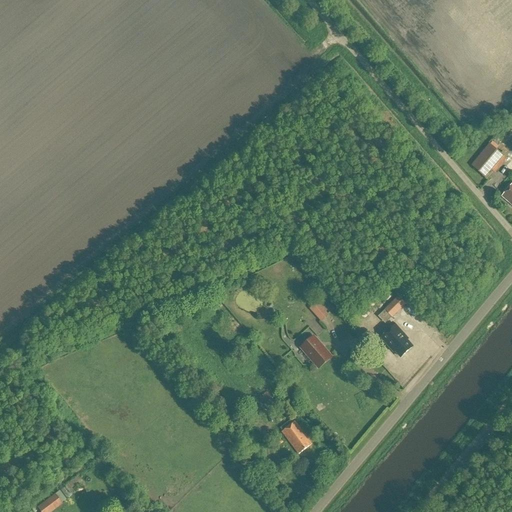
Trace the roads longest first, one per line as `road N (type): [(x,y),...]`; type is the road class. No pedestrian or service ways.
road 1 (unclassified): [(511,232),(308,0)]
road 2 (unclassified): [(317,511),(511,277)]
road 3 (tertiary): [(420,511),(511,403)]
